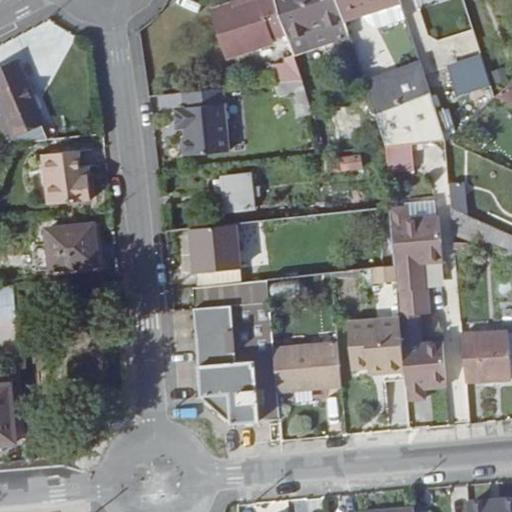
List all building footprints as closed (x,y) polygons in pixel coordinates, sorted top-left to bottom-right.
[(286,25),(277,0),(238,0),(212,9),(226,51),(274,36),(272,30),(286,25)] [(347,21),(346,18),(340,0),(277,0),(286,25),(291,39),(347,21)] [(402,0),(340,0),(346,18),(363,13),(402,0)] [(366,82),(387,145),(411,142),(432,140),(447,139),(448,138),(408,14),(397,17),(411,65),(366,82)] [(480,56),(447,66),(457,96),(490,85),(480,56)] [(0,116),(9,138),(46,124),(20,63),(0,71),(0,116)] [(304,78),(279,80),(281,93),(295,93),(300,118),(315,114),(304,78)] [(511,84),(510,83),(497,95),(496,96),(511,103),(511,84)] [(231,149),(224,86),(185,90),(187,105),(177,106),(179,126),(189,125),(190,134),(185,134),(187,154),(231,149)] [(49,99),(55,128),(71,124),(65,95),(49,99)] [(411,142),(387,145),(389,169),(413,168),(411,142)] [(91,177),(86,177),(82,151),(46,155),(52,204),(94,199),(91,177)] [(365,167),(363,154),(333,158),(335,171),(365,167)] [(256,207),(252,174),(224,176),(225,178),(217,180),(218,193),(226,192),(228,210),(256,207)] [(466,181),(450,182),(453,207),(468,214),(466,181)] [(407,206),(392,207),(398,264),(402,314),(421,313),(432,312),(430,289),(427,289),(419,290),(417,264),(425,263),(445,261),(441,215),(408,218),(407,206)] [(455,227),(511,249),(511,233),(468,214),(453,207),(455,227)] [(241,266),(238,222),(191,227),(195,271),(241,266)] [(49,229),(54,269),(102,265),(98,225),(49,229)] [(301,253),(300,234),(286,235),(287,254),(301,253)] [(427,289),(425,263),(417,264),(419,290),(427,289)] [(233,422),(282,419),(279,390),(275,349),(271,302),(269,283),(269,278),(193,286),(204,396),(233,422)] [(301,279),(269,283),(271,302),(302,299),(301,279)] [(0,322),(19,321),(16,287),(0,288),(0,322)] [(423,342),(421,313),(402,314),(402,320),(404,344),(423,342)] [(404,344),(402,320),(382,322),(381,317),(351,320),(355,367),(371,365),(384,364),(385,371),(407,369),(404,344)] [(464,335),(468,378),(468,380),(511,377),(508,332),(464,335)] [(423,342),(404,344),(407,369),(409,398),(427,397),(426,382),(449,380),(445,340),(423,342)] [(279,390),(344,385),(340,343),(275,349),(279,390)] [(0,444),(19,443),(14,384),(0,385),(0,444)] [(511,511),(511,502),(469,506),(469,511),(511,511)]
